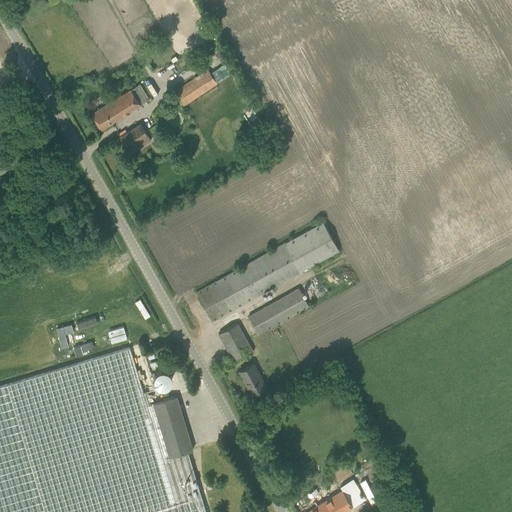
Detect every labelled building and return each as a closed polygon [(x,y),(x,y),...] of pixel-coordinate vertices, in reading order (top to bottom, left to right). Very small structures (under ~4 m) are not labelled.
[(217,79),(225,75),(222,70),(229,67),(227,64),(213,71),(217,79)] [(176,87),(173,90),(183,105),(216,84),(217,83),(207,69),(177,89),(176,87)] [(140,84),(100,108),(91,113),(101,129),(110,124),(149,100),(140,84)] [(140,123),(119,136),(130,153),(151,140),(140,123)] [(153,132),(150,133),(154,138),(163,132),(159,126),(152,131),(153,132)] [(0,175),(29,161),(22,149),(0,159),(0,175)] [(211,321),(303,270),(338,250),(322,221),(287,242),(286,241),(204,288),(195,293),(211,321)] [(248,316),(258,334),(308,306),(298,288),(248,316)] [(95,316),(76,323),(78,329),(97,322),(95,316)] [(71,323),(56,327),(61,347),(68,345),(65,332),(73,330),(71,323)] [(253,351),(237,323),(227,328),(218,333),(234,362),(243,357),(253,351)] [(123,327),(108,331),(111,343),(127,338),(123,327)] [(92,342),(73,348),(75,355),(83,353),(82,351),(94,347),(92,342)] [(0,511),(133,511),(200,492),(188,451),(192,450),(176,396),(147,405),(130,347),(0,386),(0,511)] [(158,349),(144,353),(148,367),(160,363),(157,352),(158,352),(158,349)] [(265,386),(252,363),(239,371),(252,393),(265,386)] [(182,379),(175,365),(156,375),(163,389),(182,379)] [(345,460),(329,470),(337,482),(353,473),(352,472),(346,461),(345,460)] [(353,478),(340,486),(342,490),(344,493),(353,506),(365,499),(353,478)] [(332,497),(307,511),(343,511),(353,506),(344,493),(342,490),(332,497)] [(205,511),(200,492),(133,511),(205,511)]
